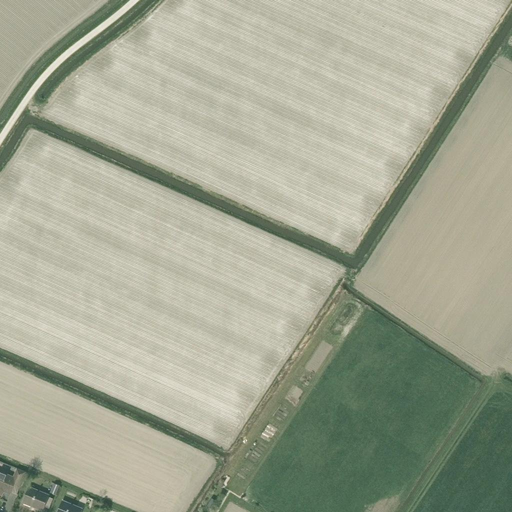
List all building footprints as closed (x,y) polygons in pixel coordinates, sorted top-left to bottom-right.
[(0,490),(10,494),(16,479),(0,472),(0,490)] [(26,474),(21,472),(17,481),(22,483),(26,474)] [(59,486),(54,484),(50,493),(56,496),(59,486)] [(23,504),(42,511),(44,507),(49,509),(53,499),(48,497),(49,495),(30,487),(23,504)] [(80,511),(82,509),(63,501),(58,511),(80,511)]
